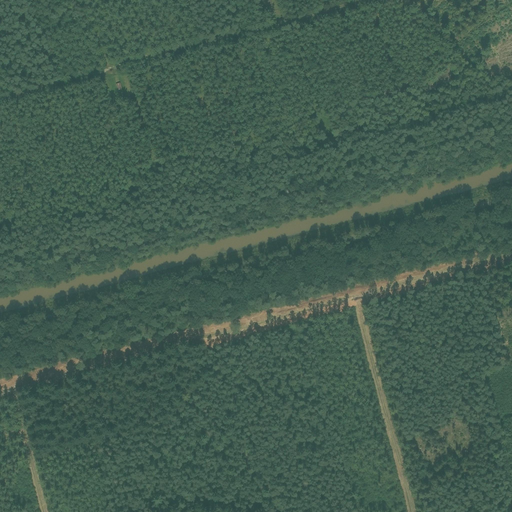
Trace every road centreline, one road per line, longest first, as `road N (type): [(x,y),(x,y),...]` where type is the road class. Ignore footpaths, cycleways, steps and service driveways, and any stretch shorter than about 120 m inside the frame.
road 1 (unclassified): [(511,194),(0,329)]
road 2 (track): [(374,0),(0,102)]
road 3 (track): [(414,511),(345,237)]
